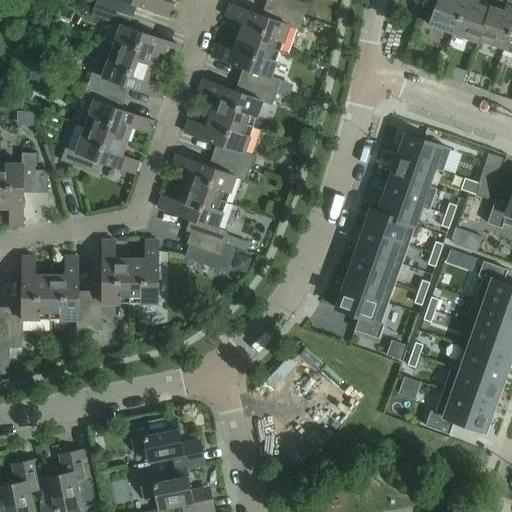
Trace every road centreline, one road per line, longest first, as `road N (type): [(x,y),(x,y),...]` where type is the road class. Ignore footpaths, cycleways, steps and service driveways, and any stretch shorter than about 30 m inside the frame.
road 1 (residential): [(0,248),(109,226),(139,210),(194,54),(192,0)]
road 2 (unclassified): [(212,374),(272,315),(311,257),(365,73)]
road 3 (unclassified): [(0,422),(212,374)]
road 4 (unclassified): [(511,125),(365,73)]
road 5 (residential): [(250,511),(227,404),(212,374)]
